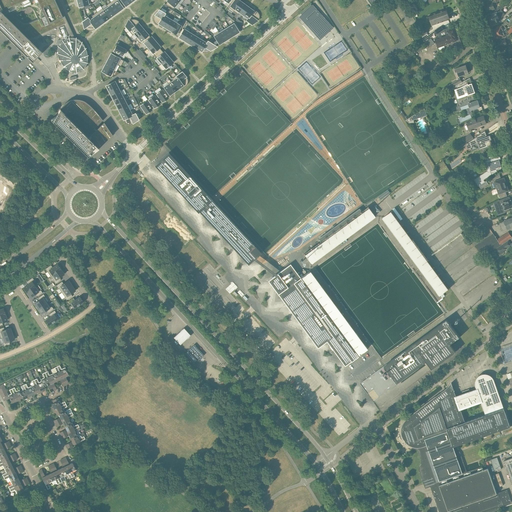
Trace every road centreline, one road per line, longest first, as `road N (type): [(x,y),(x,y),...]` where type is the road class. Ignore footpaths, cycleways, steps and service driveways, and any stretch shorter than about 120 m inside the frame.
road 1 (residential): [(371,421),(297,336),(255,304),(132,156)]
road 2 (secondary): [(325,457),(101,210)]
road 3 (secondary): [(91,220),(315,464)]
road 4 (unclassified): [(132,156),(291,10)]
road 5 (residential): [(321,0),(432,176)]
